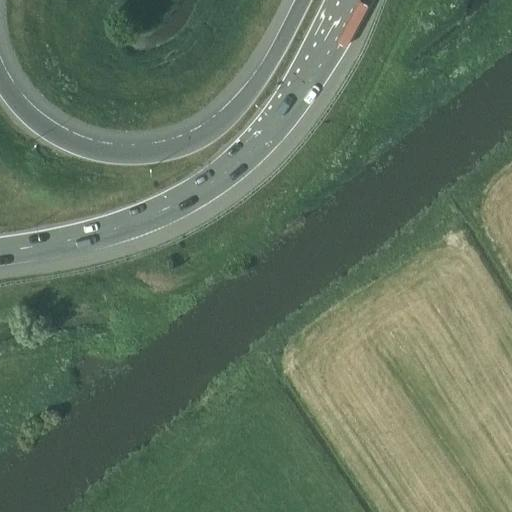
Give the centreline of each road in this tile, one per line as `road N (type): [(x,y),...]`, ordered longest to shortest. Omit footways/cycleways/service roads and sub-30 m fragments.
road 1 (motorway): [(0,251),(117,231),(195,197),(248,159),(298,104),(349,0)]
road 2 (motorway): [(303,0),(263,77),(222,124),(186,147),(146,157),(104,154),(49,135),(0,80)]
